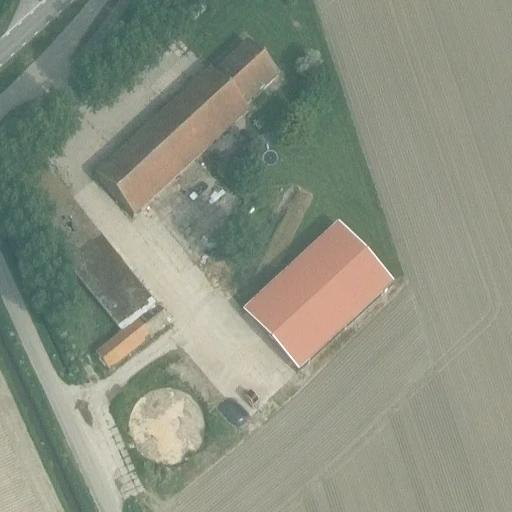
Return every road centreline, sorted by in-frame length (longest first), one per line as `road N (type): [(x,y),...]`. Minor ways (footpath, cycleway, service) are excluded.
road 1 (unclassified): [(108,511),(0,272)]
road 2 (tertiary): [(0,109),(100,0)]
